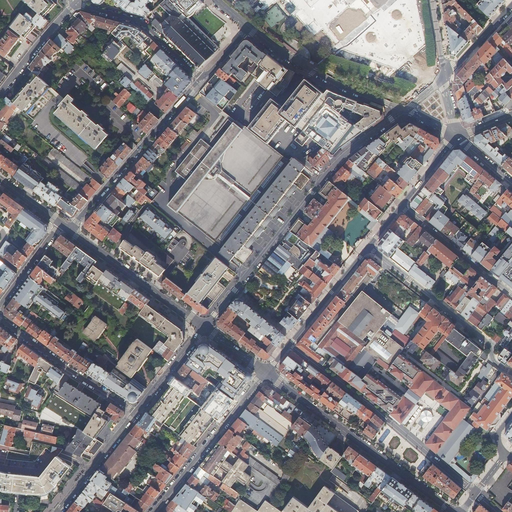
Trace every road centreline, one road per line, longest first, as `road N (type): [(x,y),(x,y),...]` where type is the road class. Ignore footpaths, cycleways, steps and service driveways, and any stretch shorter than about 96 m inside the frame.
road 1 (tertiary): [(403,108),(344,153),(204,327)]
road 2 (residential): [(265,372),(456,511)]
road 3 (residential): [(70,231),(200,78)]
road 4 (residential): [(367,246),(484,339),(491,361),(511,375)]
road 5 (tertiary): [(151,511),(265,372)]
road 6 (residential): [(403,108),(306,69),(247,26)]
road 7 (residential): [(0,318),(136,413)]
road 8 (residential): [(70,231),(204,327)]
road 9 (tertiary): [(265,372),(367,246)]
road 10 (residential): [(75,2),(140,21),(200,78)]
road 11 (residential): [(511,294),(401,204)]
road 12 (tertiary): [(136,413),(56,511)]
